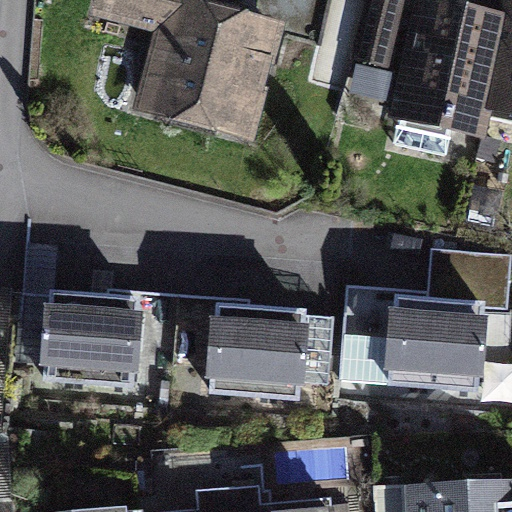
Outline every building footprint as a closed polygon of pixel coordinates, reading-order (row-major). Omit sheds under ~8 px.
[(156,48),(139,124),(257,151),(283,34),(200,16),(203,0),(111,0),(104,37),(156,48)] [(411,13),(373,6),(360,73),(399,80),(411,13)] [(511,26),(425,10),(403,130),(489,146),(494,120),(511,26)] [(511,22),(511,26),(494,120),(511,123),(511,22)] [(431,308),(402,307),(396,395),(486,401),(492,317),(509,318),(511,283),(511,267),(434,262),(431,308)] [(150,313),(61,306),(54,395),(144,401),(150,313)] [(317,325),(228,319),(221,407),(311,413),(317,325)] [(511,511),(511,490),(413,494),(413,511),(511,511)]
